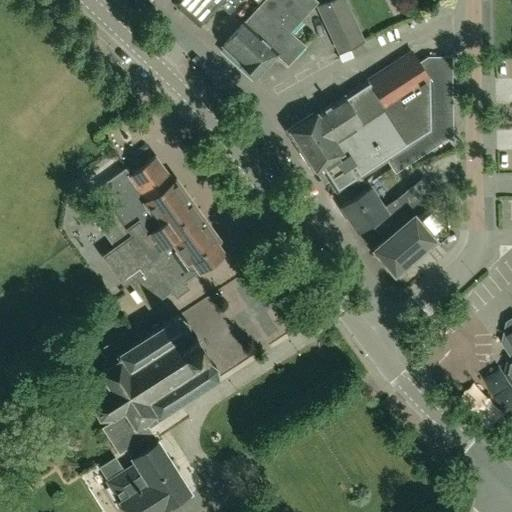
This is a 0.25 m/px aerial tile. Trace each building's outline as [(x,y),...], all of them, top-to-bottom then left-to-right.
[(173,0),(173,1),(198,24),(217,3),(228,13),(238,0),(173,0)] [(315,1),(313,0),(253,0),(258,4),(221,45),(256,77),(276,54),(287,64),(304,45),(288,31),(315,1)] [(337,52),(361,41),(342,0),(329,0),(316,6),(337,52)] [(425,56),(417,62),(411,52),(371,78),(366,81),(343,97),(320,112),(290,131),(314,168),(318,166),(335,193),(385,161),(393,174),(452,136),(450,56),(425,56)] [(218,240),(174,178),(171,180),(153,156),(129,174),(124,167),(96,187),(110,205),(112,208),(95,221),(114,247),(103,255),(123,284),(128,280),(147,307),(172,290),(176,296),(187,288),(183,282),(198,272),(199,273),(224,255),(215,243),(218,240)] [(401,211),(419,197),(411,187),(394,201),(393,200),(383,207),(369,186),(339,206),(356,234),(370,225),(375,230),(385,222),(381,216),(385,212),(387,214),(397,207),(401,211)] [(443,205),(427,206),(419,197),(401,211),(397,207),(387,214),(385,212),(381,216),(385,222),(375,230),(383,240),(371,250),(392,275),(418,253),(414,249),(424,240),(428,244),(431,247),(446,234),(443,205)] [(152,423),(148,418),(153,414),(155,418),(170,408),(173,411),(175,410),(172,407),(187,397),(189,400),(191,399),(189,396),(203,387),(205,391),(206,389),(204,386),(215,379),(218,380),(218,378),(217,378),(214,367),(206,360),(206,357),(204,354),(205,353),(195,336),(189,340),(186,336),(189,335),(186,322),(176,314),(164,322),(162,320),(161,321),(162,323),(148,332),(147,330),(145,332),(146,334),(132,342),(131,340),(130,341),(125,333),(98,350),(104,360),(100,362),(103,366),(98,370),(95,369),(94,372),(97,373),(104,385),(93,391),(93,393),(91,394),(93,397),(89,405),(87,406),(88,407),(90,406),(97,417),(96,419),(98,420),(99,418),(110,417),(111,421),(101,427),(118,453),(124,448),(134,464),(122,472),(114,459),(99,468),(108,481),(106,482),(125,511),(156,511),(188,492),(156,441),(155,441),(146,427),(152,423)] [(511,317),(507,321),(502,342),(511,357),(511,356),(511,362),(511,369),(511,370),(511,317)]
